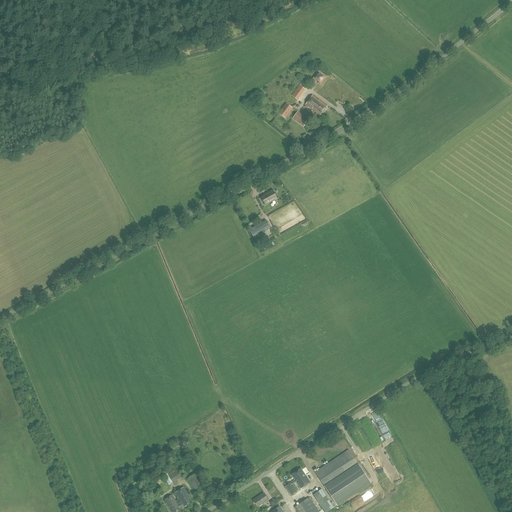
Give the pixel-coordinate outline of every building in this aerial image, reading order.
[(314,77),(320,81),(325,75),(319,71),(314,77)] [(292,95),(298,100),(305,89),(299,85),(292,95)] [(306,105),(320,115),(327,106),(313,95),(306,105)] [(279,113),(285,118),(293,108),(286,103),(279,113)] [(293,118),(303,126),(309,119),(298,111),(293,118)] [(261,198),(265,205),(277,198),(273,190),(266,194),(267,195),(261,198)] [(249,230),(254,238),(271,228),(266,220),(249,230)] [(161,451),(163,456),(186,444),(189,443),(187,439),(184,441),(184,439),(161,451)] [(315,472),(326,489),(360,467),(348,450),(315,472)] [(398,462),(403,472),(409,469),(402,453),(397,455),(400,461),(398,462)] [(161,473),(169,485),(183,476),(175,464),(171,457),(165,460),(170,468),(166,470),(161,473)] [(285,486),(291,495),(297,491),(292,485),(296,482),(301,489),(310,482),(301,468),(291,475),(295,480),(291,483),(285,486)] [(304,470),(312,482),(315,481),(307,468),(304,470)] [(188,479),(196,491),(204,486),(195,473),(188,479)] [(164,500),(172,511),(176,511),(181,509),(180,507),(183,505),(184,507),(193,502),(183,487),(175,493),(182,503),(178,505),(172,495),(164,500)] [(314,495),(325,511),(327,511),(333,508),(321,490),(314,495)] [(253,500),(258,507),(268,500),(264,493),(253,500)] [(295,507),(297,511),(318,511),(309,497),(295,507)]
